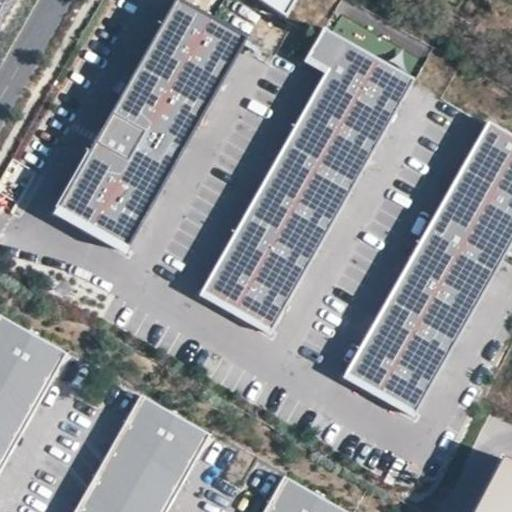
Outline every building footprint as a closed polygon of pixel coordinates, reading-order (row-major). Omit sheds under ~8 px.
[(249,40),(178,0),(58,215),(129,254),(249,40)] [(296,0),(265,0),(289,13),(296,0)] [(416,75),(326,26),(304,65),(332,72),(210,292),(274,328),(416,75)] [(511,243),(511,139),(483,124),(345,372),(418,413),(511,243)] [(0,473),(68,354),(0,315),(0,473)] [(167,511),(210,436),(141,396),(75,511),(167,511)] [(511,511),(511,462),(506,459),(477,511),(511,511)] [(345,511),(317,496),(284,478),(264,511),(345,511)]
